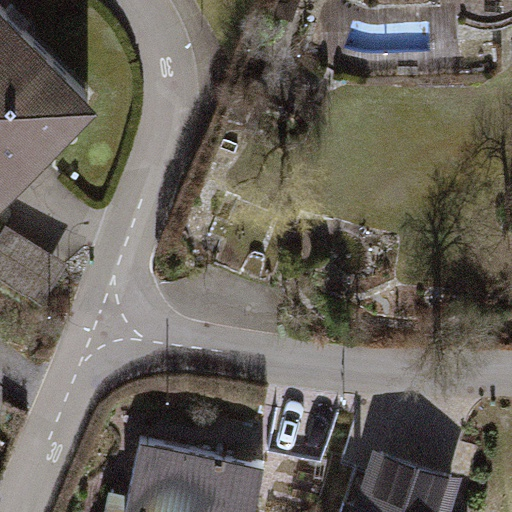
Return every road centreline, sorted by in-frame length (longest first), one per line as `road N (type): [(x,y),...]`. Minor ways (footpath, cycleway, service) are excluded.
road 1 (residential): [(108,319),(281,354),(511,368)]
road 2 (residential): [(108,319),(173,130),(169,38),(144,0)]
road 3 (residential): [(24,511),(108,319)]
